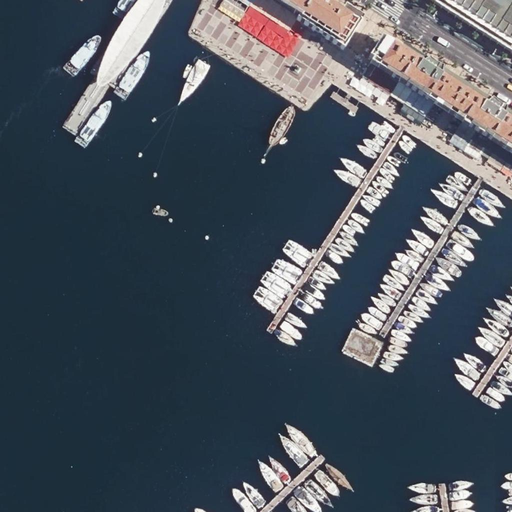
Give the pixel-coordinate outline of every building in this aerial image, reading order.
[(275,0),(300,17),(311,0),(275,0)] [(322,0),(311,0),(300,17),(298,21),(319,35),(343,51),(361,25),(365,19),(345,6),(341,12),(334,7),(322,0)] [(511,0),(427,0),(511,54),(511,0)] [(225,35),(226,24),(225,24),(225,15),(207,15),(206,35),(225,35)] [(372,61),(370,64),(447,112),(511,153),(511,110),(507,107),(506,111),(489,99),(492,97),(466,81),(445,67),(444,71),(425,59),(427,57),(388,34),(385,34),(384,35),(369,59),(372,61)] [(427,57),(425,59),(444,71),(445,67),(444,63),(442,63),(440,62),(437,61),(436,60),(434,59),(433,58),(432,56),(431,55),(427,57)] [(492,97),(489,99),(506,111),(507,107),(507,104),(505,103),(503,102),(500,101),(499,99),(497,98),(495,97),(494,95),(492,97)]
